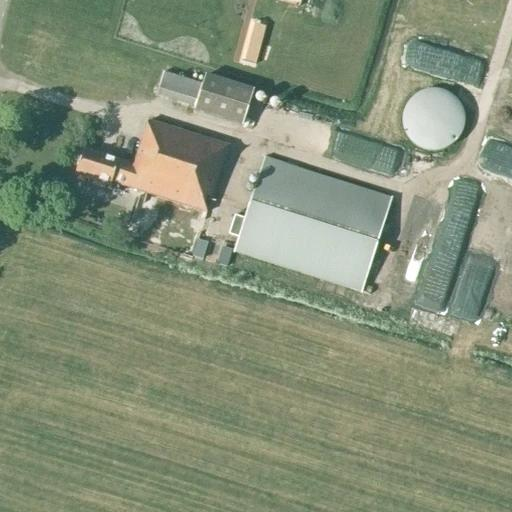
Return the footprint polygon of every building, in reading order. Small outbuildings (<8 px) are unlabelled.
[(203,85),(163,73),(156,95),(196,107),(203,85)] [(207,76),(196,111),(243,125),(253,90),(207,76)] [(206,214),(227,148),(147,122),(133,165),(82,149),(74,176),(109,187),(111,183),(206,214)] [(338,164),(351,168),(360,143),(348,138),(338,164)] [(396,174),(397,149),(363,147),(362,173),(396,174)] [(390,200),(264,160),(233,253),(360,294),(390,200)]
